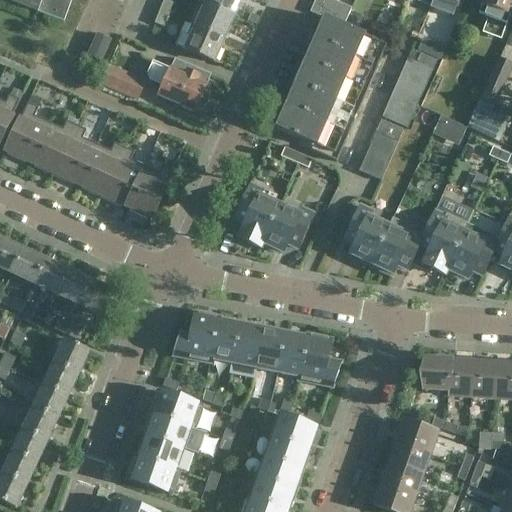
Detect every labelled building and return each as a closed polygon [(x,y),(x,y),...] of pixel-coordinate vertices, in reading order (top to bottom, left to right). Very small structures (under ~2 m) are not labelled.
[(71,0),(0,0),(64,23),(71,0)] [(241,0),(196,0),(196,1),(205,5),(234,17),(241,0)] [(325,0),(315,0),(310,13),(323,19),(343,27),(351,11),(325,0)] [(433,0),(431,7),(454,16),(457,8),(459,0),(433,0)] [(511,0),(484,0),(479,15),(488,18),(483,34),(501,41),(510,17),(510,18),(511,12),(511,0)] [(173,4),(164,1),(160,12),(168,15),(173,4)] [(224,40),(234,17),(205,5),(195,27),(224,40)] [(163,28),(168,15),(160,12),(155,24),(163,28)] [(368,92),(366,91),(376,69),(377,70),(378,69),(376,68),(385,47),(387,48),(387,47),(343,27),(323,19),(323,20),(328,22),(325,30),(321,28),(315,41),(314,41),(313,42),(318,44),(315,52),(311,50),(306,63),(304,63),(304,64),(309,66),(306,74),(302,72),(296,85),(295,85),(294,86),(299,88),(296,96),(292,94),(286,107),(285,107),(285,108),(290,110),(287,118),(283,116),(277,129),(276,129),(275,130),(314,147),(312,152),(337,163),(337,162),(336,161),(338,157),(339,158),(339,157),(338,156),(347,135),(348,136),(349,135),(348,134),(357,113),(358,114),(359,113),(357,112),(366,92),(367,93),(368,92)] [(224,40),(195,27),(185,23),(175,47),(185,51),(214,64),(224,40)] [(101,63),(109,46),(111,42),(97,36),(88,56),(101,63)] [(431,48),(427,56),(439,61),(445,48),(438,45),(431,48)] [(407,129),(411,121),(437,62),(415,52),(411,62),(408,61),(383,119),(407,129)] [(196,110),(200,112),(203,109),(204,107),(205,106),(207,103),(208,99),(209,96),(209,94),(209,92),(205,90),(206,87),(206,86),(211,75),(175,60),(170,71),(153,64),(148,76),(150,81),(163,87),(158,98),(195,114),(196,110)] [(481,99),(495,105),(511,66),(511,65),(498,60),(481,99)] [(101,85),(138,101),(146,83),(109,67),(101,85)] [(0,140),(20,101),(9,96),(5,104),(0,101),(0,140)] [(495,105),(481,99),(480,99),(468,128),(498,141),(511,112),(495,105)] [(31,163),(49,124),(35,117),(38,109),(27,104),(4,154),(7,156),(7,155),(18,160),(19,158),(31,163)] [(440,118),(430,113),(420,109),(415,122),(425,126),(434,131),(440,118)] [(404,131),(382,122),(381,121),(376,133),(398,143),(404,131)] [(53,177),(76,127),(66,122),(63,130),(49,124),(31,163),(42,168),(41,171),(51,176),(53,177)] [(79,185),(97,146),(83,139),(86,131),(76,127),(53,177),(55,178),(66,183),(67,180),(79,185)] [(461,142),(465,133),(456,129),(451,138),(461,142)] [(390,163),(398,143),(376,133),(367,154),(390,163)] [(101,199),(124,149),(114,144),(111,152),(97,146),(79,185),(90,190),(89,193),(99,198),(101,199)] [(498,161),(502,152),(493,148),(488,157),(498,161)] [(126,207),(145,168),(131,161),(134,154),(124,149),(101,199),(103,200),(114,205),(115,202),(126,207)] [(294,164),(298,154),(284,149),(280,158),(294,164)] [(511,156),(502,152),(498,161),(507,165),(511,156)] [(308,170),(312,160),(298,154),(294,164),(308,170)] [(390,163),(367,154),(359,173),(361,173),(361,172),(371,177),(371,178),(373,179),(374,178),(380,181),(380,182),(381,182),(390,163)] [(150,222),(173,171),(162,166),(159,174),(145,168),(126,207),(138,212),(137,215),(148,220),(148,221),(150,222)] [(259,249),(279,207),(260,198),(262,192),(251,186),(250,186),(234,220),(245,225),(238,239),(259,249)] [(299,216),(279,207),(259,249),(260,250),(261,248),(273,253),(274,250),(283,254),(288,245),(299,250),(314,216),(301,210),(299,216)] [(370,269),(393,220),(392,219),(388,228),(370,219),(372,213),(359,207),(344,241),(354,246),(350,256),(359,260),(358,263),(370,269)] [(445,274),(467,225),(446,215),(444,218),(434,213),(428,225),(423,237),(424,238),(420,247),(429,251),(422,266),(444,276),(445,274)] [(511,276),(511,219),(509,218),(497,242),(498,243),(494,252),(504,257),(499,266),(508,271),(507,274),(511,276)] [(408,271),(420,247),(424,238),(423,237),(413,233),(415,230),(393,220),(370,269),(382,274),(384,271),(393,276),(397,266),(408,271)] [(483,277),(494,252),(498,243),(497,242),(488,238),(489,235),(467,225),(445,274),(457,280),(458,277),(468,281),(472,272),(483,277)] [(0,269),(11,275),(23,251),(0,240),(0,269)] [(34,285),(45,261),(23,251),(11,275),(34,285)] [(56,295),(67,272),(45,261),(34,285),(56,295)] [(79,306),(90,282),(67,272),(56,295),(79,306)] [(115,294),(90,282),(79,306),(104,318),(115,294)] [(21,313),(25,304),(13,299),(9,308),(21,313)] [(21,313),(32,318),(36,309),(25,304),(21,313)] [(209,364),(218,322),(209,320),(209,317),(195,314),(191,334),(182,332),(174,357),(209,364)] [(66,334),(70,324),(58,319),(54,329),(66,334)] [(231,375),(240,326),(218,322),(209,364),(210,364),(211,361),(232,365),(230,375),(231,375)] [(0,338),(4,340),(9,328),(0,324),(0,338)] [(66,334),(77,339),(82,329),(70,324),(66,334)] [(253,379),(262,331),(240,326),(231,375),(253,379)] [(16,331),(10,343),(20,348),(25,336),(16,331)] [(277,374),(285,335),(262,331),(253,379),(254,380),(256,370),(277,374)] [(299,382),(307,339),(285,335),(277,374),(299,379),(298,382),(299,382)] [(316,341),(307,339),(299,382),(332,388),(341,364),(327,361),(331,341),(317,338),(316,341)] [(65,341),(55,364),(78,375),(89,352),(65,341)] [(15,358),(6,354),(0,365),(9,370),(15,358)] [(451,363),(452,363),(452,358),(429,356),(428,356),(421,376),(424,391),(425,391),(448,393),(449,393),(451,363)] [(474,364),(452,363),(451,363),(449,393),(448,393),(448,398),(471,399),(474,364)] [(68,397),(78,375),(55,364),(44,386),(68,397)] [(494,401),(496,366),(474,364),(471,399),(494,401)] [(0,365),(0,379),(4,381),(9,370),(0,365)] [(511,401),(511,366),(496,366),(494,401),(511,401)] [(176,392),(179,385),(166,380),(163,388),(176,392)] [(58,420),(68,397),(44,386),(34,408),(58,420)] [(194,430),(201,408),(158,392),(153,406),(156,407),(153,416),(194,430)] [(213,405),(222,408),(226,399),(216,396),(213,405)] [(258,409),(268,413),(271,403),(261,400),(258,409)] [(280,411),(290,414),(294,405),(284,401),(280,411)] [(47,442),(58,420),(34,408),(23,431),(47,442)] [(230,417),(239,421),(243,412),(233,408),(230,417)] [(257,420),(260,411),(251,408),(248,417),(257,420)] [(319,425),(322,417),(309,412),(306,420),(319,425)] [(193,431),(194,430),(153,416),(146,437),(183,450),(190,430),(193,431)] [(279,417),(272,438),(309,451),(313,442),(315,443),(320,431),(279,417)] [(443,431),(446,423),(434,419),(432,426),(443,431)] [(429,456),(437,435),(404,423),(396,445),(429,456)] [(458,428),(446,423),(443,431),(455,435),(458,428)] [(235,434),(226,430),(222,440),(232,443),(235,434)] [(37,464),(47,442),(23,431),(13,453),(37,464)] [(492,435),(479,434),(479,442),(492,442),(492,435)] [(505,435),(492,435),(492,442),(504,443),(505,435)] [(176,471),(183,450),(146,437),(138,459),(179,473),(179,472),(176,471)] [(302,472),(309,451),(272,438),(265,458),(302,472)] [(249,443),(240,439),(236,449),(246,452),(249,443)] [(228,453),(232,443),(222,440),(219,449),(228,453)] [(492,442),(479,442),(478,450),(491,451),(492,442)] [(422,477),(429,456),(396,445),(389,465),(422,477)] [(242,461),(246,452),(236,449),(233,458),(242,461)] [(26,487),(37,464),(13,453),(2,475),(26,487)] [(466,456),(462,468),(469,470),(473,459),(466,456)] [(295,492),(302,472),(265,458),(257,479),(295,492)] [(171,495),(179,473),(138,459),(135,468),(132,467),(127,480),(171,495)] [(485,466),(478,463),(474,475),(481,478),(485,466)] [(415,497),(422,477),(389,465),(382,485),(415,497)] [(464,482),(469,470),(462,468),(457,479),(464,482)] [(217,486),(220,477),(211,473),(207,483),(217,486)] [(0,502),(16,510),(26,487),(2,475),(0,480),(0,502)] [(476,489),(481,478),(474,475),(469,486),(476,489)] [(286,511),(288,511),(295,492),(257,479),(250,499),(286,511)] [(235,483),(225,480),(222,489),(231,493),(235,483)] [(213,496),(217,486),(207,483),(204,492),(213,496)] [(389,511),(409,511),(415,497),(382,485),(375,507),(389,511)] [(228,502),(231,493),(222,489),(219,499),(228,502)] [(453,511),(458,499),(451,496),(446,508),(453,511)] [(286,511),(250,499),(245,511),(286,511)] [(145,511),(119,503),(116,511),(145,511)]
